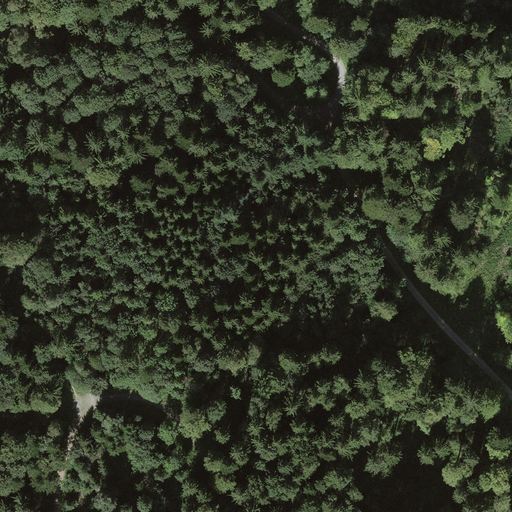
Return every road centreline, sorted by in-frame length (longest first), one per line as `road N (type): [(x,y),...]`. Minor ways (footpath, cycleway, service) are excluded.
road 1 (track): [(0,35),(81,18),(183,32),(219,44),(280,103),(299,113),(326,111)]
road 2 (track): [(365,219),(412,289),(511,396)]
road 3 (track): [(212,467),(166,409),(125,395),(84,410)]
road 4 (track): [(326,111),(341,90),(338,60),(259,0)]
